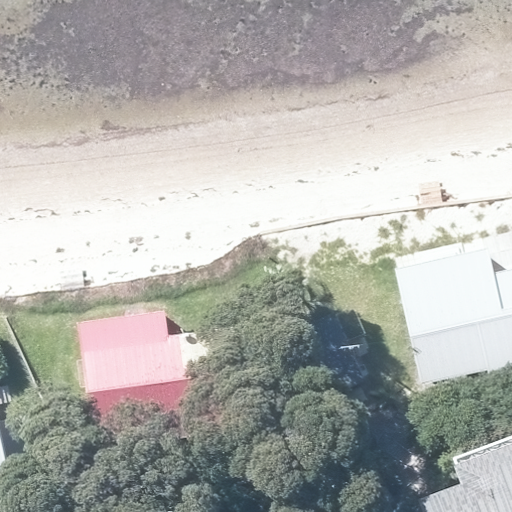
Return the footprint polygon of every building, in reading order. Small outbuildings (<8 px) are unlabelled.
[(511,308),(502,262),(498,250),(408,268),(431,378),(511,360),(511,308)] [(175,311),(89,323),(106,450),(243,432),(229,336),(179,342),(175,311)] [(369,389),(329,316),(282,341),(323,415),(369,389)] [(66,511),(45,415),(26,419),(23,406),(0,411),(0,511),(66,511)] [(450,511),(511,511),(511,457),(484,468),(488,484),(446,495),(450,511)]
